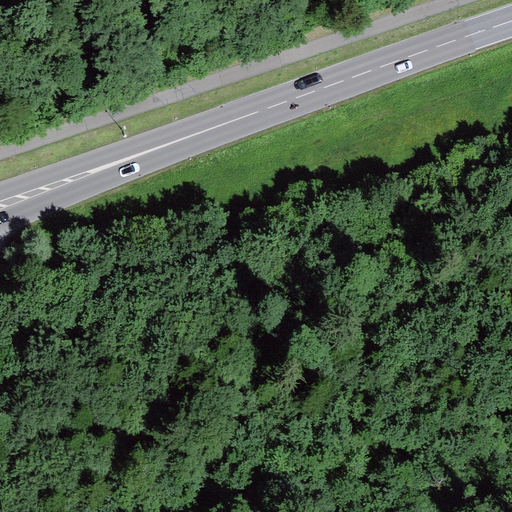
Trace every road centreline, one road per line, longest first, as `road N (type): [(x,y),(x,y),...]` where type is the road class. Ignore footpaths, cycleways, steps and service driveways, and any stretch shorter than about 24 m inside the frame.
road 1 (primary): [(511,21),(0,208)]
road 2 (track): [(160,511),(511,422)]
